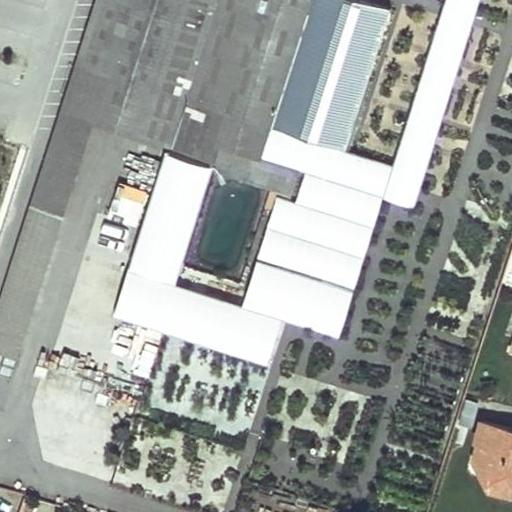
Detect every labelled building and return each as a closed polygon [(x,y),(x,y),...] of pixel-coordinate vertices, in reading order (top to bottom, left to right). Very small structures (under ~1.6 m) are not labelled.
[(139,134),(170,144),(186,96),(229,110),(271,123),(310,0),(96,0),(77,62),(154,86),(139,134)] [(154,86),(77,62),(61,110),(92,120),(139,134),(154,86)] [(229,110),(186,96),(170,144),(215,158),(219,145),(229,110)] [(92,120),(61,110),(46,157),(38,182),(69,192),(92,120)] [(299,169),(219,145),(215,158),(212,170),(291,194),(299,169)] [(69,192),(38,182),(24,228),(55,238),(69,192)] [(0,406),(1,407),(55,238),(24,228),(0,303),(0,406)] [(511,429),(479,420),(474,439),(482,441),(477,459),(486,462),(482,479),(487,488),(511,495),(511,493),(511,432),(511,429)] [(482,441),(474,439),(470,457),(477,459),(482,441)]
